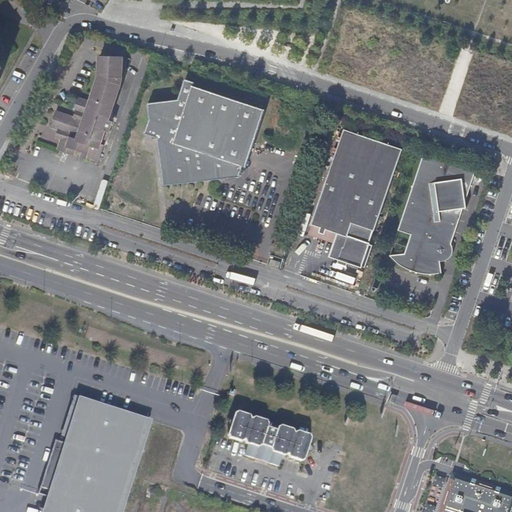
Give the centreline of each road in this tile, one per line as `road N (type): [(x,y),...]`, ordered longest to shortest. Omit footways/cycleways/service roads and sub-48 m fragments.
road 1 (residential): [(511,148),(272,69),(76,19),(65,23),(0,141)]
road 2 (secondary): [(0,265),(434,413)]
road 3 (secondary): [(443,382),(69,256)]
road 4 (unknown): [(84,215),(129,64),(117,46),(98,43),(81,67)]
road 5 (residential): [(511,175),(443,382)]
road 6 (unclassified): [(203,414),(182,475),(300,511)]
